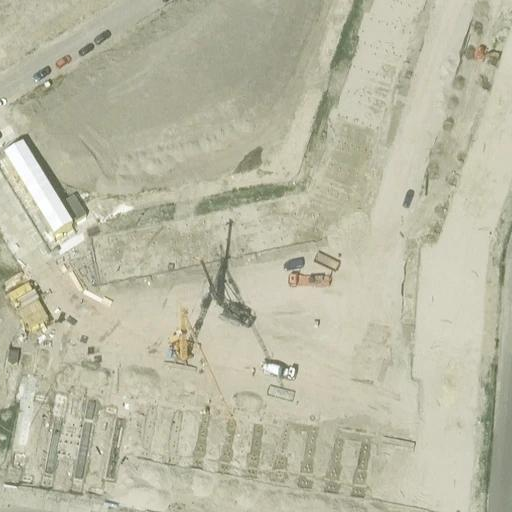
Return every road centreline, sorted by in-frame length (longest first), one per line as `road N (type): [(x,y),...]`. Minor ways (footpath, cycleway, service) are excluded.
road 1 (residential): [(0,185),(19,223),(295,174),(348,0)]
road 2 (residential): [(0,92),(143,0)]
road 3 (residential): [(511,352),(494,511)]
